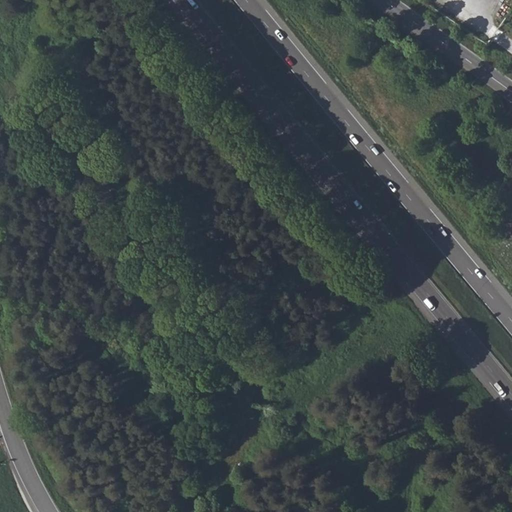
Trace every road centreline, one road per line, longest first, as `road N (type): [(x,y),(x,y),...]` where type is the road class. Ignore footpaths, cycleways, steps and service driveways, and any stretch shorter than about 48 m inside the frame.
road 1 (trunk): [(185,0),(511,392)]
road 2 (trunk): [(511,318),(248,0)]
road 3 (trunk): [(511,91),(388,0)]
road 4 (trunk): [(0,402),(48,511)]
